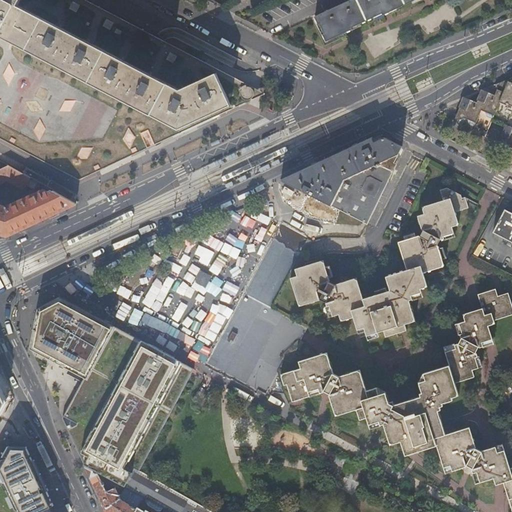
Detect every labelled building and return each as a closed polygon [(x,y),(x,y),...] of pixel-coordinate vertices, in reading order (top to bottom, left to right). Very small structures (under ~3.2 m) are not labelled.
[(0,0),(0,137),(79,179),(264,93),(246,83),(87,0),(0,0)] [(349,0),(315,16),(318,23),(319,22),(324,32),(323,33),(326,41),(352,29),(351,27),(382,13),(383,14),(385,14),(413,0),(349,0)] [(511,77),(510,79),(506,87),(499,84),(494,97),(481,92),(476,105),(463,100),(454,121),(457,123),(460,121),(461,119),(466,121),(465,122),(466,127),(473,129),(477,119),(476,116),(479,115),(480,114),(484,115),(483,117),(486,120),(491,122),(490,124),(504,130),(497,148),(501,150),(504,148),(504,147),(508,149),(507,150),(509,153),(511,154),(511,77)] [(281,180),(367,224),(395,169),(392,167),(402,147),(384,137),(378,141),(372,137),(281,180)] [(0,168),(8,165),(0,160),(0,168)] [(0,232),(7,235),(58,211),(70,206),(76,203),(53,190),(48,192),(45,189),(6,208),(0,205),(0,184),(7,181),(24,190),(26,185),(34,189),(38,187),(41,183),(8,165),(0,168),(0,232)] [(323,260),(295,269),(297,276),(290,278),(299,306),(319,300),(320,299),(326,301),(326,303),(327,306),(330,306),(333,316),(339,314),(341,321),(354,317),(359,333),(365,331),(367,336),(384,330),(386,336),(407,330),(405,324),(416,320),(410,300),(413,299),(412,295),(422,292),(421,288),(428,286),(424,272),(445,265),(438,245),(437,244),(441,238),(441,239),(445,238),(444,235),(454,232),(452,226),(459,224),(456,211),(469,207),(466,196),(462,197),(461,194),(448,187),(440,189),(444,199),(423,206),(425,213),(418,215),(422,228),(423,229),(420,235),(419,235),(399,241),(407,269),(386,276),(390,290),(363,298),(357,277),(336,284),(336,285),(329,281),(330,280),(323,260)] [(494,231),(511,240),(511,211),(505,208),(494,231)] [(205,288),(211,277),(200,271),(194,282),(205,288)] [(504,482),(511,507),(511,467),(511,468),(503,444),(484,450),(483,451),(477,448),(477,447),(471,427),(447,434),(439,410),(442,409),(441,407),(444,405),(443,403),(454,400),(453,397),(460,395),(456,383),(475,376),(473,369),(480,367),(477,357),(479,356),(478,353),(476,352),(479,346),(481,347),(484,346),(483,342),(494,338),(490,325),(496,323),(495,320),(511,314),(511,300),(509,292),(499,295),(497,288),(479,294),(483,307),(464,313),(466,320),(458,323),(462,338),(459,343),(458,343),(455,344),(456,348),(446,352),(450,364),(425,373),(426,380),(420,382),(423,392),(421,393),(422,396),(395,405),(394,401),(390,403),(387,392),(380,394),(377,388),(367,391),(361,370),(340,376),(339,377),(334,374),(334,373),(328,353),(299,362),(301,368),(281,375),(284,386),(287,385),(293,402),(324,393),(325,392),(330,394),(329,396),(336,416),(357,410),(361,420),(367,418),(370,425),(380,422),(381,425),(385,424),(391,444),(402,441),(406,455),(437,446),(445,468),(451,466),(453,471),(467,467),(468,465),(473,469),(473,470),(477,483),(494,478),(497,484),(504,482)] [(139,471),(195,368),(60,296),(39,308),(31,347),(85,377),(63,417),(85,464),(121,483),(125,486),(135,468),(139,471)] [(52,511),(24,453),(11,453),(0,471),(0,480),(16,511),(52,511)] [(121,483),(85,464),(106,509),(110,511),(133,511),(136,508),(120,497),(119,495),(116,486),(121,483)] [(161,483),(140,471),(139,471),(135,468),(125,486),(138,493),(141,488),(143,486),(155,493),(161,483)] [(16,511),(0,480),(0,511),(16,511)] [(186,504),(189,498),(161,483),(155,493),(143,486),(141,488),(158,498),(162,491),(186,504)] [(120,497),(136,508),(140,503),(139,503),(134,500),(137,494),(138,493),(125,486),(119,495),(120,497)] [(138,493),(146,497),(147,497),(156,502),(158,498),(141,488),(138,493)] [(139,503),(140,503),(143,498),(137,494),(134,500),(139,503)] [(136,508),(133,511),(213,511),(189,498),(186,504),(181,511),(173,511),(156,502),(147,497),(146,497),(145,499),(143,498),(140,503),(136,508)]
